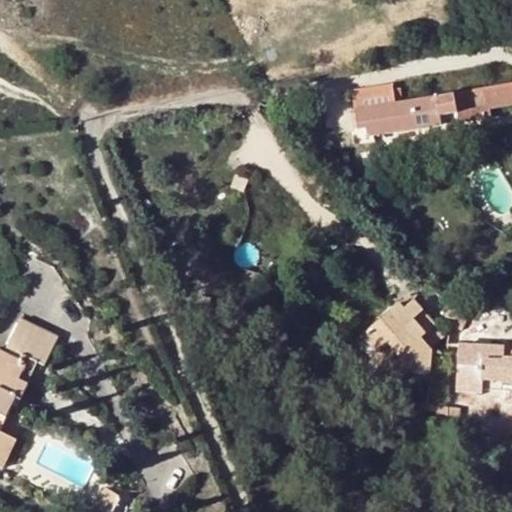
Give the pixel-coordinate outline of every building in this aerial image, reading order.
[(511,83),(399,103),(395,84),(356,89),(362,127),(371,125),(373,135),(443,124),(442,114),(511,102),(511,83)] [(301,98),(278,101),(285,110),(310,108),(309,102),(301,98)] [(401,302),(366,333),(378,347),(372,352),(397,382),(413,367),(417,372),(420,372),(432,373),(434,350),(422,337),(437,324),(423,308),(416,299),(406,308),(401,302)] [(454,305),(445,318),(464,329),(471,315),(454,305)] [(237,345),(252,333),(236,317),(223,331),(237,345)] [(0,349),(0,484),(0,485),(14,455),(0,448),(0,431),(1,432),(19,396),(22,398),(40,362),(47,365),(60,337),(23,318),(6,352),(0,349)] [(511,359),(507,359),(507,352),(507,347),(462,346),(461,392),(485,393),(485,390),(505,391),(504,384),(511,384),(511,359)] [(460,427),(460,408),(451,408),(451,427),(460,427)] [(107,488),(93,511),(113,511),(122,497),(107,488)]
